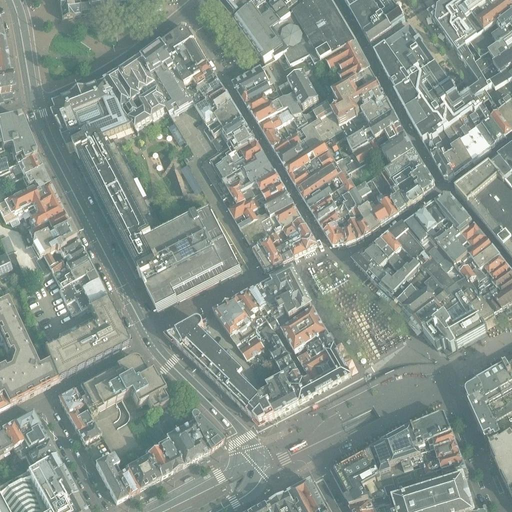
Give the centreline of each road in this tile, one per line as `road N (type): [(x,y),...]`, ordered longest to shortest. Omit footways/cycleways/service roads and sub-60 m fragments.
road 1 (tertiary): [(151,343),(43,136)]
road 2 (tertiary): [(256,459),(151,343)]
road 3 (residential): [(151,343),(268,279)]
road 4 (residential): [(101,511),(41,401)]
road 5 (residential): [(41,401),(151,343)]
